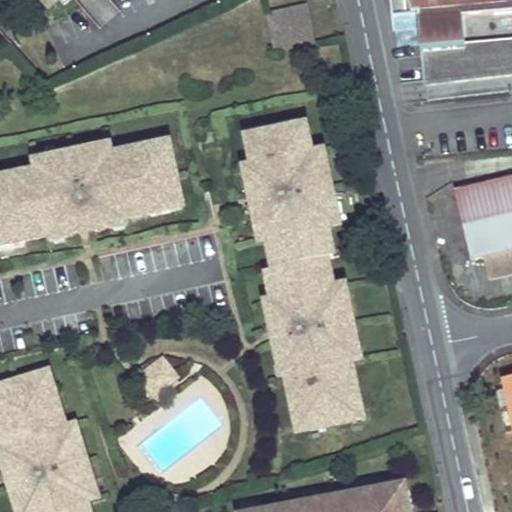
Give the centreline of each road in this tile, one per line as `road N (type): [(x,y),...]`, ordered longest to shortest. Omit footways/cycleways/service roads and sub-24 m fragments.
road 1 (residential): [(433,339),(359,0)]
road 2 (residential): [(469,511),(433,339)]
